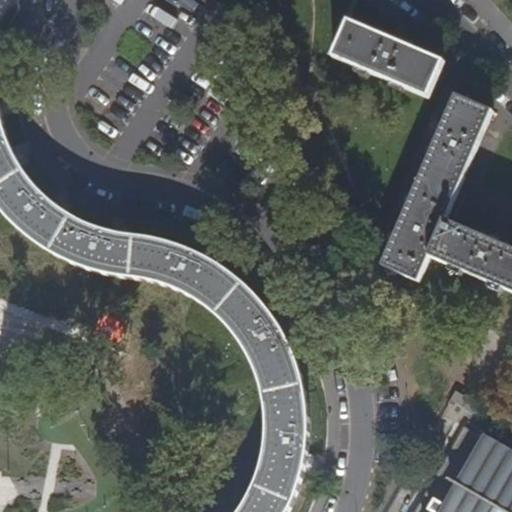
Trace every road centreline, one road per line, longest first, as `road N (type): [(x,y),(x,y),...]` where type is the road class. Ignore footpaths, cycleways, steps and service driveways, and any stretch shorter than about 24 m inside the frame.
road 1 (residential): [(67,0),(64,108),(82,146),(124,175),(194,189),(264,225),(326,316),(360,399),(363,476),(347,511)]
road 2 (residential): [(424,0),(511,85)]
